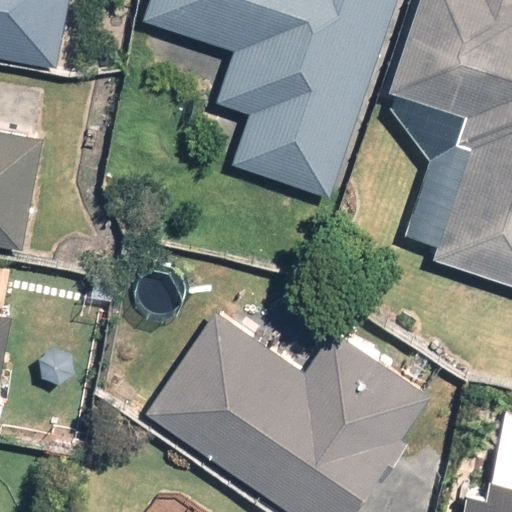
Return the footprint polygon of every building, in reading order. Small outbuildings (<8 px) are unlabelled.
[(0,0),(0,43),(56,54),(65,0),(0,0)] [(239,153),(330,185),(393,0),(155,0),(153,7),(240,37),(221,92),(256,104),(239,153)] [(437,250),(511,273),(511,0),(422,0),(396,83),(470,107),(462,132),(474,136),(437,250)] [(0,233),(22,238),(43,131),(0,123),(0,233)] [(218,301),(149,402),(311,511),(346,511),(430,390),(336,325),(310,363),(218,301)] [(0,377),(13,308),(0,305),(0,377)] [(511,511),(511,474),(494,471),(490,492),(472,489),(467,511),(511,511)]
